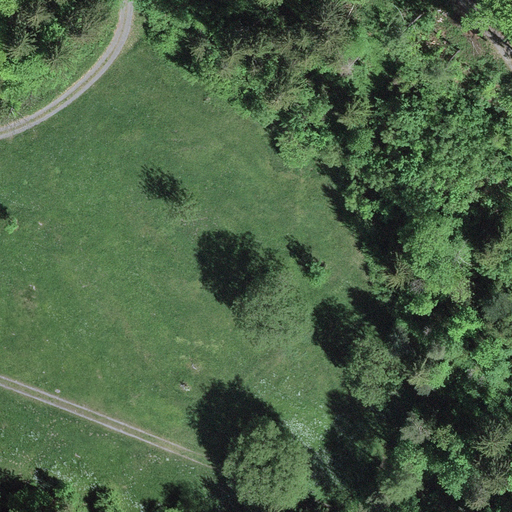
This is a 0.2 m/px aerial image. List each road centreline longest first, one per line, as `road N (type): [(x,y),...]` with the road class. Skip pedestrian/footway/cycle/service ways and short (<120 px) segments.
road 1 (track): [(0,386),(347,511)]
road 2 (track): [(0,133),(11,134),(84,88),(131,32),(122,0)]
